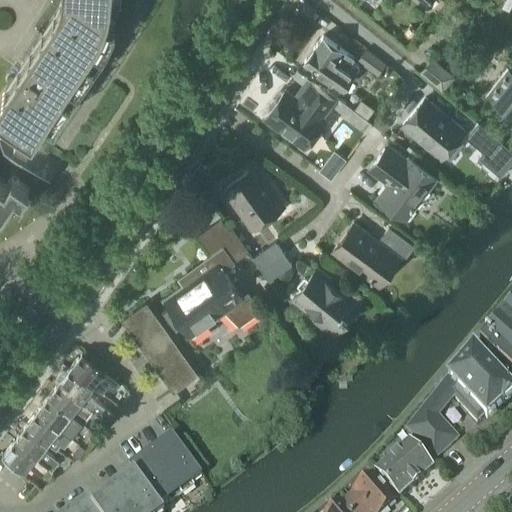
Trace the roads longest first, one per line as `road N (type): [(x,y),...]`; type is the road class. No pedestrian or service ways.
road 1 (residential): [(21,511),(137,432),(146,397),(65,323)]
road 2 (secondary): [(65,323),(206,111)]
road 3 (residential): [(334,198),(206,111)]
road 4 (secondary): [(206,111),(275,0)]
